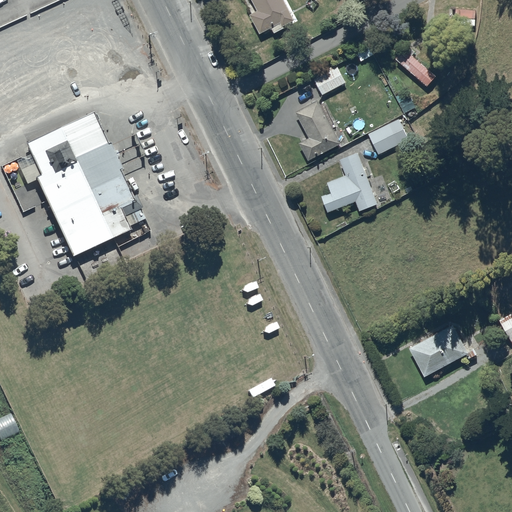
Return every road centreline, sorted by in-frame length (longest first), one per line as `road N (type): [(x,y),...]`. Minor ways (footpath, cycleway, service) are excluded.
road 1 (tertiary): [(410,511),(162,0)]
road 2 (unknown): [(0,168),(26,137),(75,110),(140,106),(172,187),(196,202),(232,199)]
